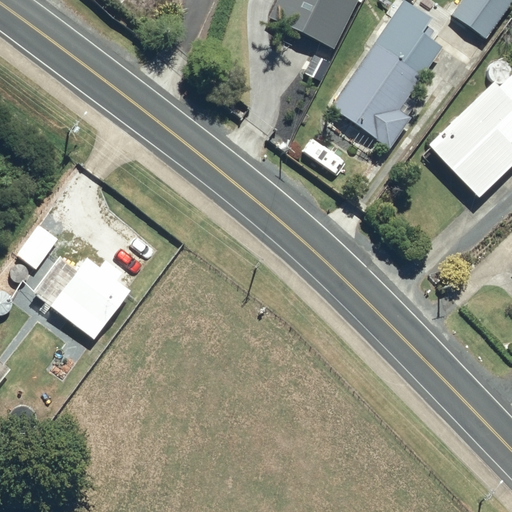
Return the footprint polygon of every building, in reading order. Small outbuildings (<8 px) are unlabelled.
[(274,0),(266,15),(329,46),(351,0),(274,0)] [(461,0),(459,0),(436,32),(469,56),(493,23),(461,0)] [(369,42),(326,105),(386,146),(406,117),(394,109),(426,62),(398,42),(389,55),(369,42)] [(423,144),(474,197),(511,160),(511,146),(494,127),(511,109),(511,102),(489,80),(423,144)] [(37,221),(14,253),(32,267),(56,235),(37,221)] [(111,279),(117,271),(102,260),(96,268),(82,257),(46,305),(90,338),(126,290),(111,279)]
